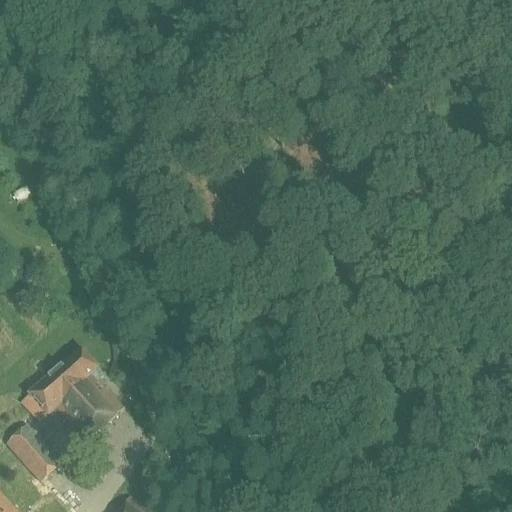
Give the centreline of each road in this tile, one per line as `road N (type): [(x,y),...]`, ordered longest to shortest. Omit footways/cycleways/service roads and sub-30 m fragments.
road 1 (track): [(114,201),(286,0)]
road 2 (track): [(150,429),(148,396),(79,264),(83,238),(114,201)]
